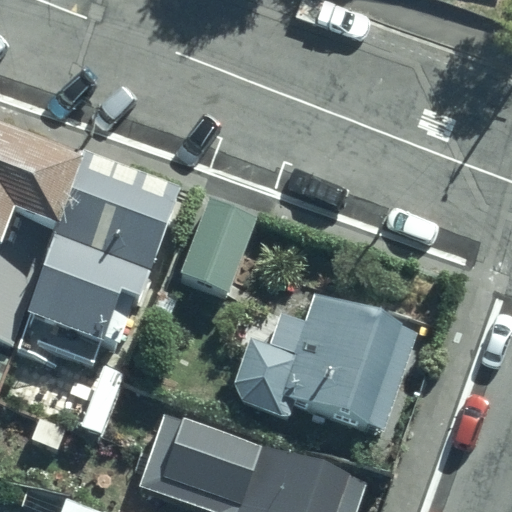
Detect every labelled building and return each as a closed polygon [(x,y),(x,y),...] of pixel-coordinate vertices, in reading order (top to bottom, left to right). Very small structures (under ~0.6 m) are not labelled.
[(0,357),(12,362),(83,160),(0,130),(0,357)] [(88,166),(28,333),(104,360),(122,310),(137,315),(179,198),(88,166)] [(383,430),(417,332),(310,296),(301,321),(279,313),(268,345),(247,337),(231,383),(244,403),(289,419),(296,400),(383,430)] [(354,511),(365,482),(182,417),(181,421),(162,415),(136,488),(204,511),(354,511)] [(103,511),(64,497),(57,511),(103,511)]
